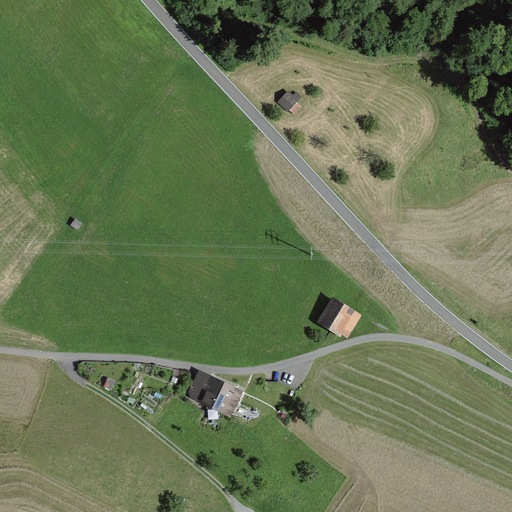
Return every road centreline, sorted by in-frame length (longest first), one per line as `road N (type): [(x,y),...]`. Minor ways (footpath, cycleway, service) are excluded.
road 1 (track): [(0,348),(251,370),(390,335),(447,349),(511,381)]
road 2 (tertiary): [(150,0),(398,269),(511,364)]
road 3 (track): [(217,0),(246,23),(368,58),(429,63),(448,74),(511,167)]
road 4 (track): [(70,355),(75,376),(254,511)]
